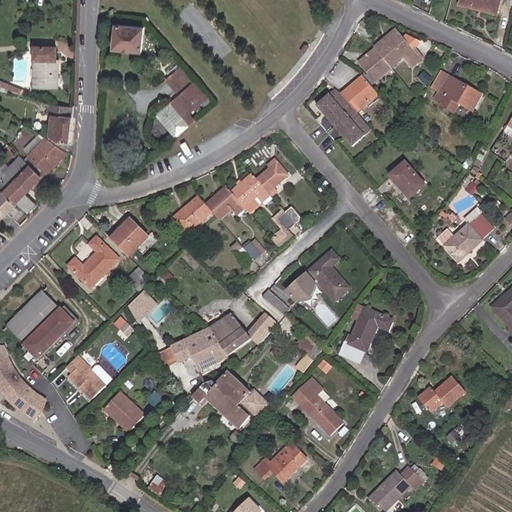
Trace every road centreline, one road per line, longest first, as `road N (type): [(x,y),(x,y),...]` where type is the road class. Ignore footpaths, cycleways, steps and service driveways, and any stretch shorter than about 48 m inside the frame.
road 1 (residential): [(307,511),(450,311)]
road 2 (residential): [(76,185),(93,193),(155,183),(219,155),(277,114)]
road 3 (residential): [(76,185),(91,0)]
road 4 (tertiary): [(0,425),(147,511)]
road 5 (residential): [(376,0),(511,66)]
road 6 (residential): [(450,311),(349,200)]
road 7 (residential): [(277,114),(320,66),(359,0)]
road 8 (residential): [(248,293),(349,200)]
